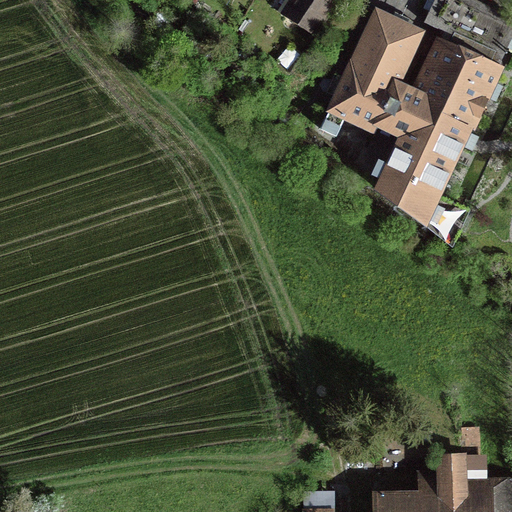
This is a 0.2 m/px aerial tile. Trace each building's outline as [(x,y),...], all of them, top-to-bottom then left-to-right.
[(316,39),(340,3),(335,0),(289,0),(280,14),(316,39)] [(505,71),(499,69),(511,42),(511,19),(471,0),(435,0),(435,3),(424,25),(444,35),(441,41),(436,39),(412,92),(403,87),(426,34),(408,25),(410,20),(402,17),(396,14),(393,18),(374,9),(351,63),(350,62),(326,116),(336,120),(375,139),(377,134),(397,144),(386,169),(378,165),(371,181),(379,185),(374,196),(427,235),(428,233),(453,250),(471,211),(445,198),(465,153),(473,157),(478,146),(481,141),(472,137),(505,71)] [(289,75),(300,82),(313,63),(302,56),(289,75)] [(487,480),(486,457),(437,458),(437,471),(417,472),(418,494),(372,494),(372,511),(511,511),(511,483),(511,484),(511,480),(487,480)] [(302,510),(302,511),(335,511),(335,510),(334,510),(334,492),(303,493),(303,510),(302,510)]
